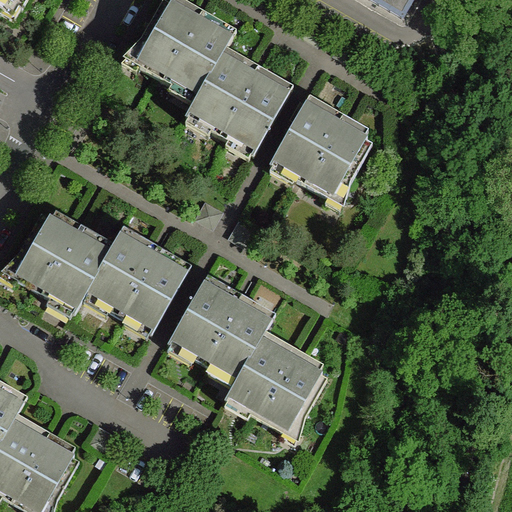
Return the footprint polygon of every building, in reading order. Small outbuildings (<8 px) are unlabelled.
[(0,0),(0,16),(2,18),(10,4),(24,11),(30,0),(0,0)] [(367,0),(404,21),(415,0),(367,0)] [(195,11),(179,2),(173,11),(164,5),(158,16),(153,24),(142,45),(132,54),(144,65),(140,72),(158,82),(197,103),(227,52),(237,35),(206,17),(195,11)] [(329,32),(311,22),(300,40),(319,50),(329,32)] [(362,51),(344,41),(334,59),(352,69),(362,51)] [(254,67),(227,52),(197,103),(187,122),(229,146),(255,160),(295,90),(263,72),(254,67)] [(343,118),(311,100),(271,169),(329,202),(332,195),(348,200),(351,186),(374,148),(364,143),(369,134),(352,124),(343,118)] [(223,215),(205,205),(195,223),(213,233),(223,215)] [(72,223),(57,215),(51,223),(42,218),(20,256),(10,267),(22,278),(18,285),(33,293),(76,317),(85,299),(114,248),(82,230),(72,223)] [(258,235),(239,225),(229,242),(247,253),(258,235)] [(114,248),(85,299),(125,322),(152,338),(192,269),(162,251),(150,244),(125,230),(114,248)] [(209,370),(237,386),(266,334),(277,317),(248,301),(236,294),(208,278),(169,347),(209,370)] [(297,352),(266,334),(237,386),(227,403),(283,435),(286,431),(303,434),(306,420),(328,381),(319,377),(324,368),(306,357),(297,352)] [(0,447),(18,417),(28,399),(0,383),(0,447)] [(48,434),(18,417),(0,447),(0,498),(6,502),(23,511),(38,511),(39,511),(41,511),(56,511),(58,502),(80,464),(71,460),(76,450),(59,440),(48,434)] [(116,438),(97,427),(87,445),(106,456),(116,438)]
